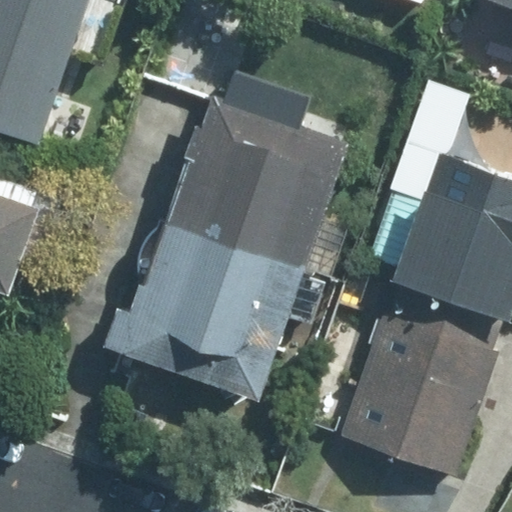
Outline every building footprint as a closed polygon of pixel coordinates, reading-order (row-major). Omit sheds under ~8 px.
[(0,0),(0,122),(44,137),(90,0),(0,0)] [(360,117),(206,66),(114,342),(268,393),(360,117)] [(397,271),(511,310),(511,181),(444,157),(466,97),(434,85),(370,261),(397,271)] [(39,195),(0,181),(0,294),(3,295),(39,195)] [(511,329),(511,310),(397,271),(337,437),(458,480),(511,329)]
